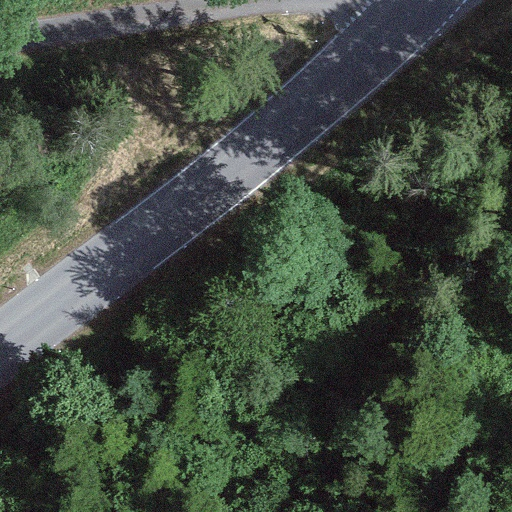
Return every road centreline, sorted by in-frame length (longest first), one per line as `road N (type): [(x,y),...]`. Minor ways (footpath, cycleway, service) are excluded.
road 1 (tertiary): [(0,343),(222,173),(408,13)]
road 2 (unclassified): [(0,37),(253,0)]
